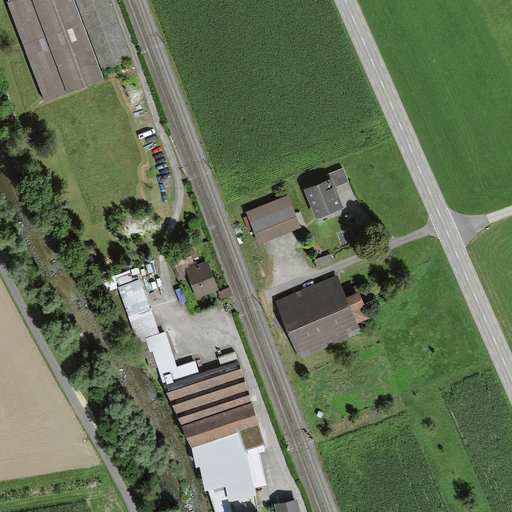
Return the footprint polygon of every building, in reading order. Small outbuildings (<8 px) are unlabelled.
[(105,0),(10,0),(6,2),(43,102),(103,80),(100,71),(127,61),(105,0)] [(341,172),(301,189),(315,221),(341,210),(332,187),(345,182),(341,172)] [(287,198),(245,213),(256,243),(298,227),(287,198)] [(186,255),(172,260),(178,274),(185,272),(196,300),(219,291),(207,262),(192,269),(186,255)] [(141,280),(116,288),(135,347),(147,343),(163,391),(171,389),(189,445),(217,511),(224,511),(253,504),(238,429),(254,423),(236,366),(198,378),(194,363),(176,369),(165,333),(158,335),(141,280)] [(333,282),(275,306),(297,357),(355,333),(333,282)] [(295,511),(292,499),(273,503),(275,511),(295,511)]
